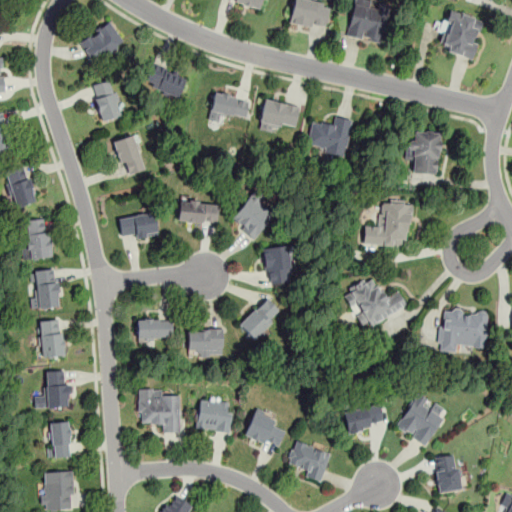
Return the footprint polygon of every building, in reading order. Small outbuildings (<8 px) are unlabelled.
[(324,28),(328,0),(292,0),(289,22),(324,28)] [(389,4),(368,0),(352,0),(346,36),(382,42),(389,4)] [(471,58),(483,19),(447,8),(436,48),(471,58)] [(79,44),(96,63),(123,38),(106,20),(79,44)] [(178,97),(186,76),(151,63),(143,84),(178,97)] [(100,120),(122,114),(111,78),(90,84),(100,120)] [(242,120),(248,98),(214,90),(208,112),(242,120)] [(277,131),(280,122),(294,125),(299,105),(264,97),(257,127),(277,131)] [(0,149),(9,147),(0,114),(0,149)] [(311,121),(305,147),(343,155),(351,119),(332,115),(331,125),(311,121)] [(413,171),(436,173),(439,131),(414,129),(413,139),(406,138),(405,159),(414,160),(413,171)] [(125,175),(145,167),(131,133),(111,141),(125,175)] [(36,201),(25,164),(2,171),(13,207),(36,201)] [(254,238),(273,213),(259,202),(263,197),(253,189),(229,220),(254,238)] [(361,243),(407,246),(410,201),(377,198),(375,223),(363,222),(361,243)] [(177,221),(216,221),(216,201),(177,200),(177,221)] [(120,238),(156,235),(155,213),(119,215),(120,238)] [(24,219),(27,258),(51,257),(49,217),(24,219)] [(290,245),(263,246),(264,281),(291,280),(290,245)] [(33,309),(59,305),(54,267),(28,270),(33,309)] [(341,290),(350,310),(353,308),(362,328),(406,306),(396,286),(380,294),(371,275),(341,290)] [(253,339),(280,311),(265,296),(237,324),(253,339)] [(488,311),(441,307),(436,350),(457,352),(457,345),(485,347),(488,311)] [(41,358),(64,356),(60,317),(38,319),(41,358)] [(136,337),(171,337),(171,317),(136,317),(136,337)] [(222,328),(186,328),(186,354),(222,354),(222,328)] [(69,406),(67,369),(43,370),(44,395),(34,395),(34,408),(69,406)] [(159,432),(179,432),(179,395),(166,395),(166,388),(136,388),(136,422),(159,422),(159,432)] [(394,427),(426,445),(447,409),(431,400),(431,401),(415,392),(394,427)] [(232,402),(198,398),(194,428),(228,432),(232,402)] [(383,424),(378,402),(342,411),(347,433),(383,424)] [(283,429),(273,425),(276,417),(254,407),(243,434),(275,448),(283,429)] [(45,422),(49,459),(72,456),(67,419),(45,422)] [(320,481),(330,451),(293,438),(286,460),(300,465),(298,473),(320,481)] [(438,493),(461,489),(455,453),(432,457),(438,493)] [(74,509),(73,470),(39,471),(40,510),(74,509)] [(508,511),(511,511),(511,493),(507,491),(501,504),(510,508),(508,511)] [(191,511),(195,507),(170,492),(158,511),(191,511)]
